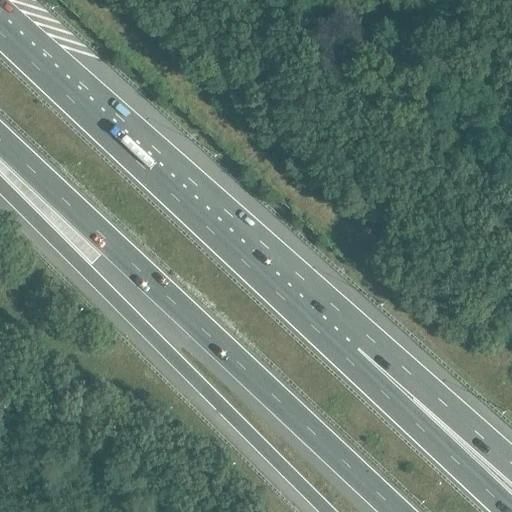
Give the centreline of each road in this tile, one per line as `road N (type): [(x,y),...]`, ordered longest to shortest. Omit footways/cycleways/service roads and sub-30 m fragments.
road 1 (motorway): [(8,155),(393,511)]
road 2 (motorway): [(352,348),(0,17)]
road 3 (motorway): [(8,155),(82,268),(327,511)]
road 4 (motorway): [(511,503),(352,348)]
road 5 (motorway): [(511,476),(352,348)]
